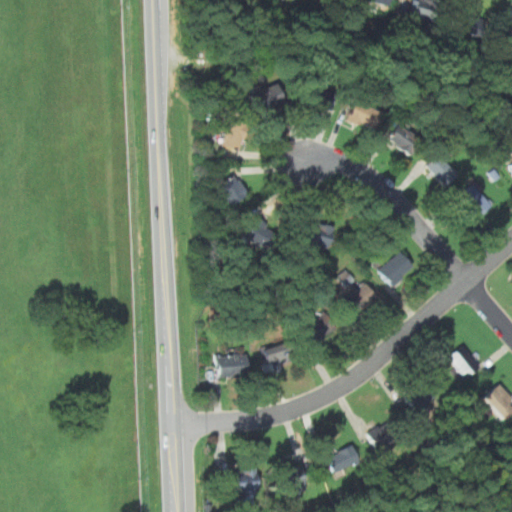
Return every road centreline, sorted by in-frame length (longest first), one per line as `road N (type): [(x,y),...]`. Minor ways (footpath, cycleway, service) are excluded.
road 1 (secondary): [(177,511),(156,0)]
road 2 (residential): [(174,424),(281,418),(314,407),(511,241)]
road 3 (residential): [(293,161),(359,172),(464,281)]
